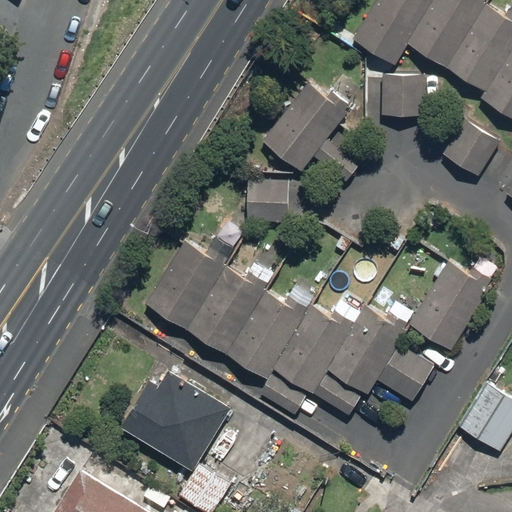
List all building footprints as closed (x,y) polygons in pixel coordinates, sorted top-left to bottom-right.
[(378,0),(357,36),(397,60),(412,37),(490,85),(449,151),(482,170),(511,120),(511,183),(510,187),(511,188),(511,7),(500,0),(378,0)] [(426,110),(426,70),(387,70),(387,110),(426,110)] [(305,166),(315,154),(316,152),(350,178),(365,158),(331,132),(349,108),(309,77),(264,135),(305,166)] [(290,218),(292,175),(252,173),(250,216),(290,218)] [(183,231),(146,294),(268,372),(257,389),(296,413),(313,387),(350,410),(365,387),(371,391),(383,372),(419,395),(437,367),(395,340),(405,324),(368,301),(364,308),(343,294),(331,313),(309,299),(313,292),(295,280),(285,295),(269,284),(278,270),(255,255),(243,273),(224,260),(235,244),(221,235),(212,250),(183,231)] [(440,275),(413,321),(455,346),(496,276),(445,246),(431,270),(440,275)] [(204,460),(240,399),(174,359),(161,382),(153,378),(125,424),(199,468),(204,460)] [(511,437),(511,389),(492,377),(463,423),(505,449),(511,437)] [(163,511),(84,462),(52,511),(163,511)]
